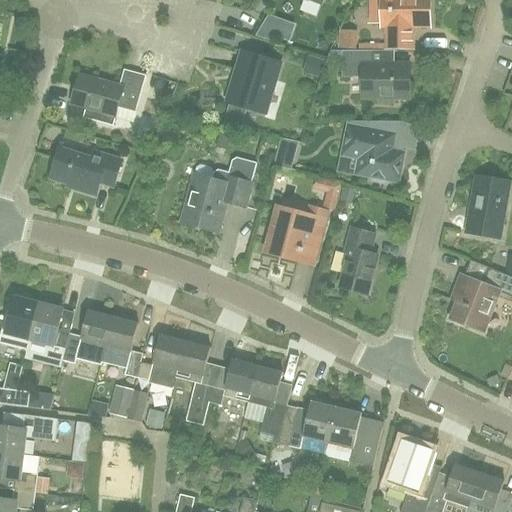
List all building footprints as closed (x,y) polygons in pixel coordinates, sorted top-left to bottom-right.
[(381,0),(381,27),(387,27),(387,49),(412,49),(412,42),(413,27),(429,27),(429,0),(381,0)] [(269,17),(257,36),(275,42),(277,36),(282,21),(269,17)] [(332,23),(332,41),(351,41),(350,22),(332,23)] [(266,114),(281,62),(243,51),(228,103),(266,114)] [(384,51),(347,51),(342,51),(342,52),(331,52),(326,64),(342,64),(342,77),(362,77),(361,98),(409,99),(409,64),(372,64),(372,58),(372,52),(384,52),(384,51)] [(80,74),(71,105),(114,118),(117,108),(136,113),(146,77),(125,71),(120,86),(80,74)] [(365,130),(349,127),(343,155),(360,158),(357,174),(372,177),(371,181),(384,183),(385,180),(397,182),(400,166),(403,154),(398,153),(389,151),(391,139),(392,136),(365,130)] [(60,150),(51,179),(75,186),(74,189),(96,196),(100,182),(107,184),(114,186),(121,162),(94,154),(93,160),(60,150)] [(233,161),(230,172),(229,174),(219,171),(214,173),(211,167),(203,165),(198,168),(196,174),(191,191),(187,205),(181,224),(199,228),(218,233),(223,213),(227,201),(237,203),(246,206),(258,164),(237,158),(233,161)] [(317,177),(313,190),(326,194),(323,208),(336,211),(343,184),(317,177)] [(500,238),(510,183),(477,177),(468,227),(467,232),(500,238)] [(278,207),(266,254),(270,254),(270,252),(294,258),(294,261),(306,264),(312,266),(327,212),(310,207),(308,215),(278,207)] [(349,253),(340,288),(367,295),(378,256),(370,254),(375,235),(352,229),(346,252),(349,253)] [(451,320),(481,331),(486,333),(492,316),(502,292),(511,296),(511,277),(488,268),(485,275),(482,284),(461,276),(456,290),(462,292),(451,320)] [(30,340),(40,303),(15,297),(9,318),(7,318),(7,317),(6,317),(4,322),(0,340),(0,343),(1,344),(1,343),(27,349),(26,351),(27,351),(30,340)] [(64,360),(66,349),(71,334),(65,332),(59,331),(65,308),(40,303),(30,340),(27,351),(52,357),(51,358),(64,360)] [(77,335),(71,334),(66,349),(64,360),(63,362),(75,365),(76,360),(101,366),(105,353),(114,316),(89,310),(83,336),(77,335)] [(139,322),(114,316),(105,353),(129,359),(125,374),(138,377),(142,363),(144,354),(138,353),(132,351),(139,322)] [(142,363),(138,377),(149,380),(152,371),(178,378),(187,342),(162,335),(154,366),(148,364),(142,363)] [(187,342),(178,378),(202,384),(211,348),(187,342)] [(233,360),(225,390),(218,389),(214,387),(210,402),(222,405),(224,396),(249,403),(258,367),(233,360)] [(281,432),(288,406),(281,404),(276,403),(281,379),(283,373),(258,367),(249,403),(266,407),(262,424),(260,432),(274,436),(273,442),(279,443),(281,432)] [(207,386),(202,384),(192,423),(204,426),(210,402),(214,387),(207,386)] [(127,419),(135,391),(116,386),(109,414),(127,419)] [(0,404),(15,406),(16,392),(0,389),(0,404)] [(135,391),(127,419),(142,423),(149,394),(135,391)] [(16,392),(15,406),(29,408),(30,394),(16,392)] [(329,444),(338,407),(313,401),(311,411),(300,408),(299,409),(293,435),(281,432),(279,443),(302,449),(305,437),(329,444)] [(363,413),(338,407),(329,444),(354,450),(351,461),(372,466),(382,427),(371,424),(361,422),(363,413)] [(0,451),(26,455),(28,439),(55,442),(58,420),(24,416),(23,423),(23,428),(0,425),(0,451)] [(245,436),(238,440),(235,453),(246,456),(254,451),(246,437),(245,436)] [(388,489),(408,496),(402,511),(427,511),(436,488),(441,473),(433,471),(426,469),(432,452),(404,443),(388,489)] [(17,486),(17,490),(35,492),(37,475),(23,474),(26,455),(0,451),(0,478),(18,481),(17,486)] [(468,509),(480,473),(456,465),(447,492),(441,490),(436,488),(427,511),(444,511),(448,502),(468,509)] [(505,482),(480,473),(468,509),(476,511),(494,511),(503,489),(505,482)] [(0,498),(0,511),(18,511),(19,510),(33,511),(35,492),(17,490),(16,495),(15,500),(0,498)] [(192,511),(195,498),(181,495),(181,497),(179,505),(177,511),(192,511)] [(241,511),(256,511),(259,501),(245,497),(241,511)] [(360,511),(361,509),(323,500),(321,510),(320,511),(360,511)]
